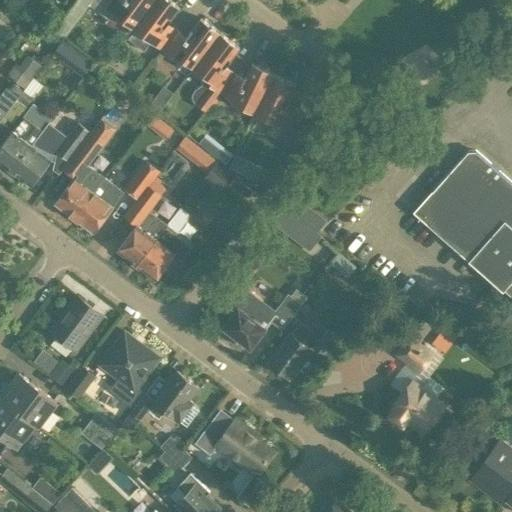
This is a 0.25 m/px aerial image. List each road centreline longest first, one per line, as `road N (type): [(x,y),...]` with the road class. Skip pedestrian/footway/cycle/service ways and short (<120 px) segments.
road 1 (residential): [(317,39),(333,95),(326,130),(172,327)]
road 2 (residential): [(327,447),(172,327)]
road 3 (residential): [(172,327),(63,247)]
